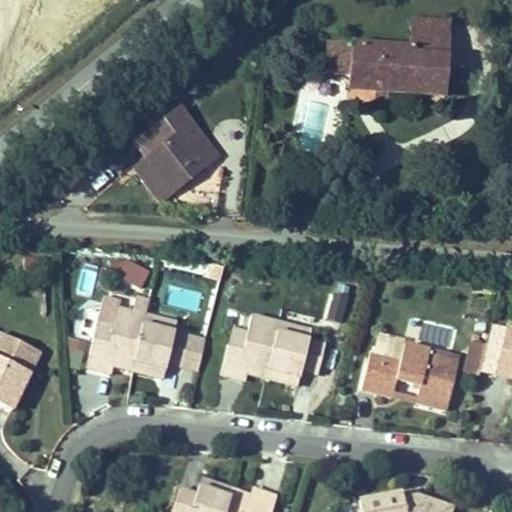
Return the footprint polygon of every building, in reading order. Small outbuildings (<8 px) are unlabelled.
[(388,50),(427,51),(428,27),(389,24),(388,50)] [(384,99),(425,102),(427,51),(388,50),(302,44),(302,81),(325,82),(349,83),(349,96),(384,99)] [(349,83),(325,82),(324,96),(349,96),(349,83)] [(347,111),(384,112),(384,99),(349,96),(347,111)] [(158,197),(202,158),(182,130),(166,141),(162,136),(130,161),(158,197)] [(117,283),(144,292),(151,273),(123,263),(117,283)] [(94,296),(97,269),(78,267),(75,294),(94,296)] [(127,351),(167,366),(174,350),(191,356),(200,327),(182,321),(154,312),(156,300),(132,291),(125,313),(117,337),(130,340),(127,351)] [(182,321),(186,309),(156,300),(154,312),(182,321)] [(311,361),(325,365),(333,340),(319,336),(287,328),(290,315),(266,307),(260,329),(252,356),(263,359),(261,365),(305,379),(311,361)] [(123,359),(127,351),(130,340),(117,337),(125,313),(110,308),(96,349),(123,359)] [(319,336),(324,324),(290,315),(287,328),(319,336)] [(258,375),(261,365),(263,359),(252,356),(260,329),(243,323),(230,367),(258,375)] [(0,407),(8,412),(42,359),(4,334),(0,339),(0,407)] [(420,396),(451,405),(467,354),(409,337),(403,356),(375,348),(365,381),(395,389),(399,374),(423,381),(420,396)] [(83,371),(82,342),(67,342),(68,371),(83,371)] [(511,344),(502,376),(511,378),(511,344)] [(257,511),(259,506),(249,503),(250,494),(205,479),(200,492),(182,489),(174,511),(257,511)] [(259,506),(257,511),(273,511),(280,493),(255,483),(250,494),(249,503),(259,506)] [(452,511),(454,509),(416,496),(401,500),(399,487),(362,494),(363,511),(452,511)]
